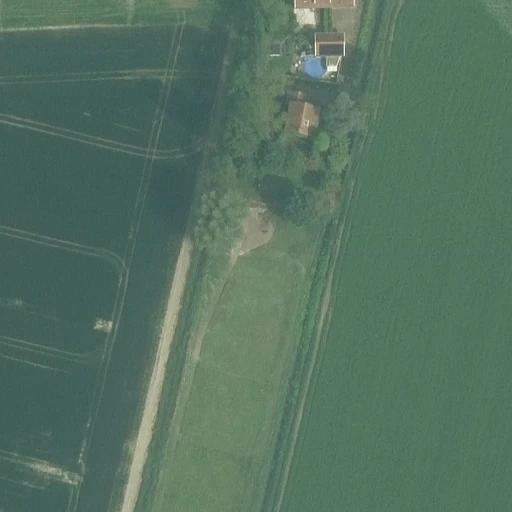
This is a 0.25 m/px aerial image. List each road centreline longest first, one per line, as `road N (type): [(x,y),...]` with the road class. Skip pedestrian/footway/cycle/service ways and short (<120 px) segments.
road 1 (track): [(274,511),(393,0)]
road 2 (track): [(244,0),(132,511)]
road 3 (track): [(0,7),(149,0)]
